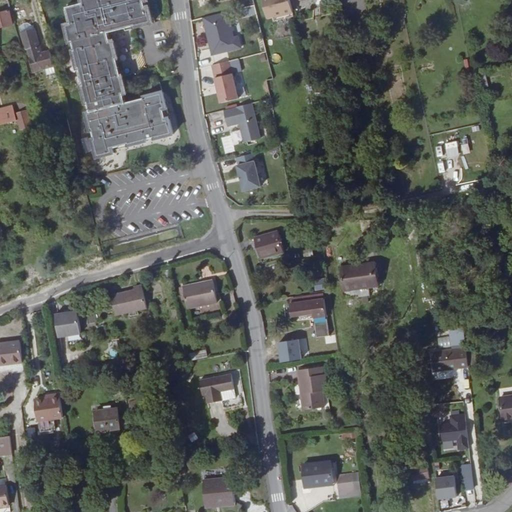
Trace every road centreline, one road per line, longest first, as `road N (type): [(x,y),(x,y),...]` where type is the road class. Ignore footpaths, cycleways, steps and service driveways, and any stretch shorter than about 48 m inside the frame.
road 1 (residential): [(228,234),(252,327),(279,511)]
road 2 (residential): [(228,234),(0,311)]
road 3 (residential): [(177,0),(192,123),(228,234)]
road 4 (unknown): [(25,379),(15,423),(22,511)]
